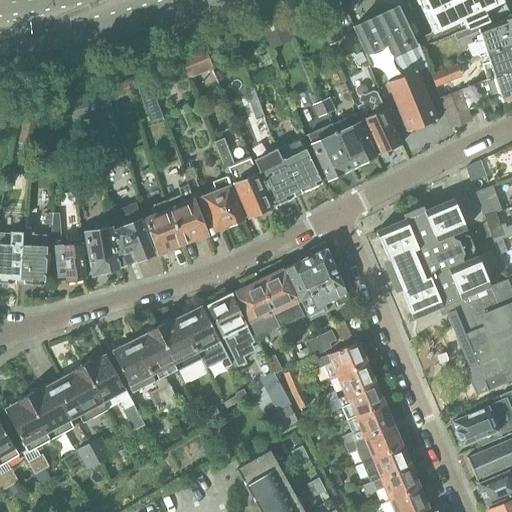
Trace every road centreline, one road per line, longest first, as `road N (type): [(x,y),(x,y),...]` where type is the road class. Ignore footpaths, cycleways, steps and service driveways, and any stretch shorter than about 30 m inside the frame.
road 1 (residential): [(29,332),(218,269),(335,213)]
road 2 (residential): [(461,511),(335,213)]
road 3 (secondary): [(0,44),(74,34),(197,0)]
road 4 (residential): [(335,213),(511,125)]
